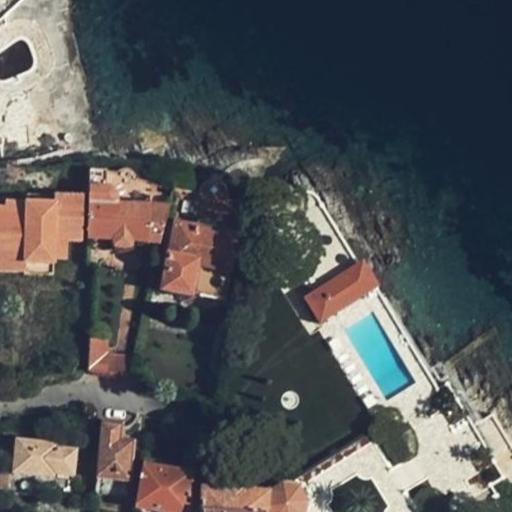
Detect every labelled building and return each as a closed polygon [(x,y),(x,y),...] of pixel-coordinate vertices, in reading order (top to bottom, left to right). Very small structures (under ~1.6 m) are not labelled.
[(108,189),(92,188),(92,244),(116,245),(116,251),(134,251),(134,247),(160,248),(168,208),(120,207),(120,198),(116,192),(108,189)] [(437,391),(363,268),(359,270),(315,199),(303,196),(292,200),(288,208),(288,220),(302,241),(331,288),(310,301),(357,381),(384,424),(372,432),(420,511),(446,511),(502,477),(503,479),(506,477),(503,474),(502,475),(495,464),(497,463),(495,459),(493,460),(458,403),(460,402),(457,398),(455,399),(449,388),(450,386),(449,384),(444,387),(437,391)] [(0,206),(0,258),(65,260),(65,246),(84,246),(84,201),(71,201),(71,208),(0,206)] [(197,230),(213,234),(214,226),(211,219),(203,218),(199,222),(197,230)] [(235,239),(213,234),(197,230),(176,226),(163,291),(190,297),(191,293),(223,299),(235,239)] [(107,342),(93,340),(88,373),(133,379),(137,359),(107,354),(107,342)] [(120,446),(121,428),(102,427),(97,480),(127,483),(131,446),(120,446)] [(17,442),(14,475),(56,480),(56,475),(74,477),(77,452),(59,450),(59,446),(17,442)] [(134,510),(146,511),(188,511),(193,474),(140,467),(134,510)] [(8,473),(0,471),(0,490),(6,491),(8,473)] [(126,498),(127,483),(97,480),(96,495),(126,498)] [(298,491),(285,487),(281,486),(267,496),(247,495),(246,491),(224,488),(224,494),(203,493),(201,511),(305,511),(308,504),(298,491)]
